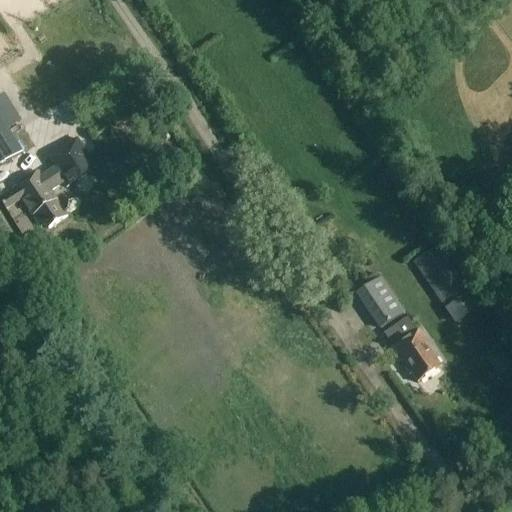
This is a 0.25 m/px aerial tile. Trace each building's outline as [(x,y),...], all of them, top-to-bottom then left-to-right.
[(0,170),(24,156),(0,116),(0,170)] [(55,171),(43,179),(52,193),(63,186),(66,190),(97,170),(78,140),(48,160),(55,171)] [(68,218),(52,193),(43,179),(42,177),(38,172),(14,189),(15,191),(0,201),(6,209),(23,198),(41,226),(46,223),(50,230),(68,218)] [(415,265),(458,328),(489,306),(478,290),(472,294),(440,247),(415,265)] [(358,298),(380,330),(402,315),(381,283),(358,298)] [(416,332),(408,320),(384,335),(393,349),(392,349),(416,387),(443,370),(418,331),(416,332)]
